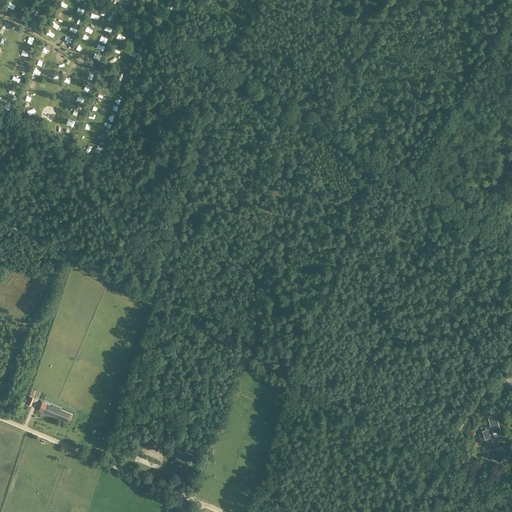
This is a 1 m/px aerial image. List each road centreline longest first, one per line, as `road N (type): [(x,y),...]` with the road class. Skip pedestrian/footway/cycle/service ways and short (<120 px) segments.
road 1 (unclassified): [(511,498),(0,217)]
road 2 (track): [(225,60),(149,299)]
road 3 (track): [(218,511),(0,417)]
road 4 (track): [(511,261),(366,178),(361,160),(318,135)]
road 5 (track): [(366,178),(297,380)]
road 6 (track): [(511,336),(411,511)]
road 7 (track): [(262,0),(225,60),(172,30)]
